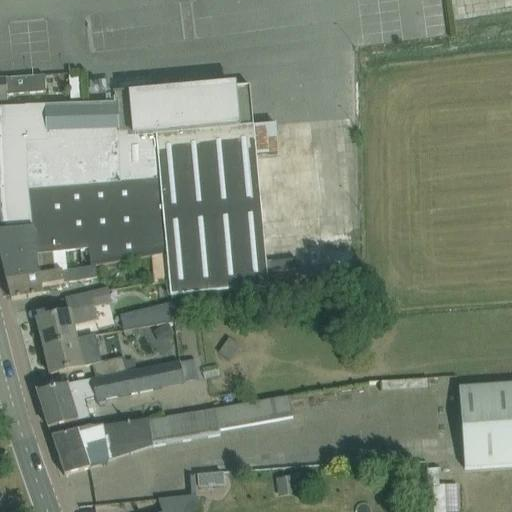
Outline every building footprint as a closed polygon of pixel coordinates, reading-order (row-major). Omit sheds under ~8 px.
[(44,76),(0,78),(0,101),(6,101),(6,95),(45,93),(44,76)] [(68,77),(69,101),(82,100),(80,76),(68,77)] [(0,231),(0,232),(33,230),(35,256),(66,254),(89,252),(91,267),(149,257),(163,255),(165,255),(168,281),(169,296),(267,288),(254,147),(249,87),(152,96),(152,90),(112,94),(113,104),(24,107),(24,108),(0,108),(0,168),(3,228),(0,227),(0,231)] [(33,230),(0,232),(0,260),(35,256),(33,230)] [(350,243),(310,244),(311,278),(351,277),(350,243)] [(68,271),(66,254),(35,256),(0,260),(0,261),(5,282),(68,271)] [(165,275),(163,255),(149,257),(151,277),(165,275)] [(62,284),(96,278),(94,267),(68,271),(5,282),(10,302),(42,296),(40,287),(62,283),(62,284)] [(75,298),(78,311),(36,321),(42,349),(75,341),(72,327),(95,321),(92,308),(109,304),(105,290),(75,298)] [(82,369),(75,341),(42,349),(49,377),(82,369)] [(92,366),(95,379),(127,373),(123,359),(92,366)] [(97,402),(183,385),(179,363),(127,373),(95,379),(65,386),(36,393),(48,430),(90,418),(84,402),(96,399),(97,402)] [(378,395),(427,392),(427,383),(378,386),(366,386),(366,399),(378,399),(378,395)] [(511,385),(456,390),(462,471),(511,467),(511,385)] [(293,419),(290,398),(149,422),(148,420),(96,429),(90,428),(50,439),(63,477),(100,468),(100,466),(152,449),(219,437),(219,433),(293,419)] [(292,490),(273,491),(274,506),(293,505),(292,490)] [(454,511),(454,496),(430,497),(430,511),(454,511)]
